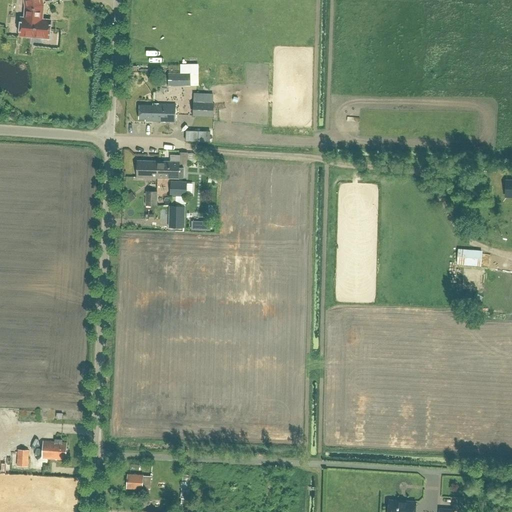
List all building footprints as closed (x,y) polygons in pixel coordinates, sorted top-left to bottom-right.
[(41,0),(24,0),(26,6),(25,18),(21,18),(21,22),(18,22),(18,31),(20,31),(20,36),(42,38),(42,40),(51,41),(52,33),(50,33),(51,21),(40,20),(41,15),(42,15),(43,5),(41,0)] [(181,63),(182,71),(192,71),(192,84),(200,84),(199,62),(181,63)] [(168,74),(168,86),(191,86),(190,74),(168,74)] [(193,103),(192,116),(214,117),(214,104),(193,103)] [(176,122),(176,105),(153,104),(153,106),(140,106),(140,120),(146,120),(146,122),(176,122)] [(201,158),(200,165),(216,166),(217,156),(210,155),(210,158),(201,158)] [(159,178),(159,162),(138,161),(137,178),(159,178)] [(179,163),(159,162),(159,178),(179,179),(179,163)] [(170,196),(171,196),(171,203),(187,204),(187,197),(188,182),(170,181),(170,196)] [(157,206),(158,192),(147,191),(146,206),(157,206)] [(183,228),(184,207),(170,206),(170,227),(183,228)] [(212,219),(204,222),(206,230),(214,228),(212,219)] [(477,266),(477,265),(481,266),(482,252),(478,252),(478,251),(469,250),(459,249),(457,265),(472,266),(472,265),(477,266)] [(43,458),(66,460),(67,454),(68,454),(68,448),(67,448),(67,442),(62,442),(62,440),(56,439),(56,441),(44,441),(43,458)] [(17,466),(28,467),(29,450),(18,449),(17,466)] [(128,474),(127,488),(142,489),(143,475),(128,474)] [(182,476),(181,496),(189,496),(190,476),(182,476)] [(181,498),(179,511),(188,511),(190,498),(181,498)] [(389,500),(388,511),(414,511),(416,502),(389,500)]
